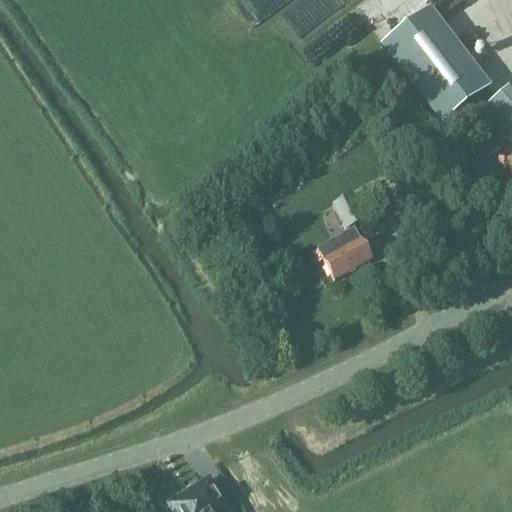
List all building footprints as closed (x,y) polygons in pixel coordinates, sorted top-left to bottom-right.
[(231,0),(243,16),(264,0),(231,0)] [(326,2),(323,0),(291,0),(286,4),(295,14),(309,3),(315,11),(326,2)] [(358,0),(365,17),(387,10),(383,0),(358,0)] [(427,13),(376,51),(436,132),(487,94),(427,13)] [(511,143),(511,96),(506,89),(482,109),(507,138),(493,151),(497,155),(511,143)] [(330,206),(345,231),(364,221),(358,210),(380,199),(372,184),(351,194),(330,206)] [(359,240),(358,241),(353,231),(316,251),(334,284),(372,263),(359,240)] [(225,511),(207,483),(170,507),(173,511),(225,511)]
